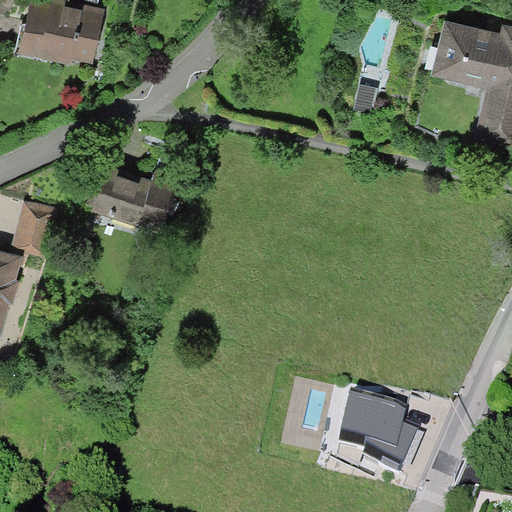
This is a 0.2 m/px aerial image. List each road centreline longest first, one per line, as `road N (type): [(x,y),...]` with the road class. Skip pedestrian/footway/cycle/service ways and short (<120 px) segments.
road 1 (residential): [(0,166),(146,105),(206,55),(250,0)]
road 2 (residential): [(426,511),(511,321)]
